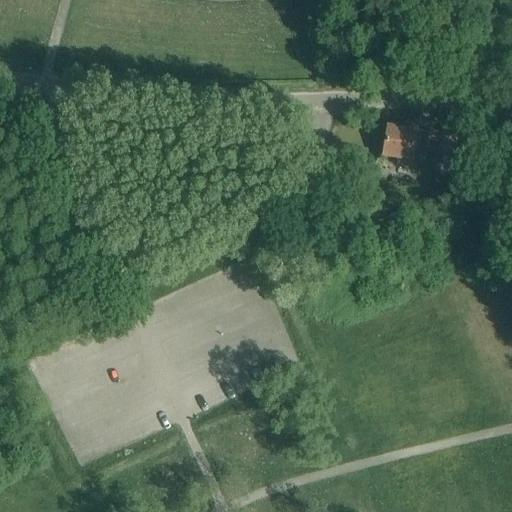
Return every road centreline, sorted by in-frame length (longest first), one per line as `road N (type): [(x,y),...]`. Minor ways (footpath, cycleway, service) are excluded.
road 1 (unclassified): [(511,94),(245,103),(0,79)]
road 2 (track): [(128,293),(0,349)]
